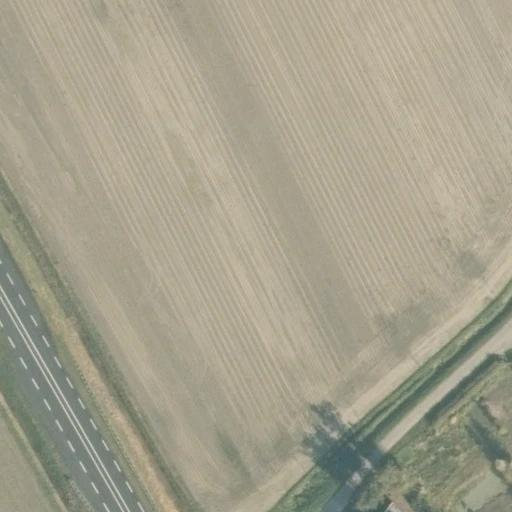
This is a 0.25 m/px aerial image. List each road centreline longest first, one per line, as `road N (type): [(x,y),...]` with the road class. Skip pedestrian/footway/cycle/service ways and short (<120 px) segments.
road 1 (unclassified): [(330,511),(378,454),(511,325)]
road 2 (trunk): [(126,511),(0,292)]
